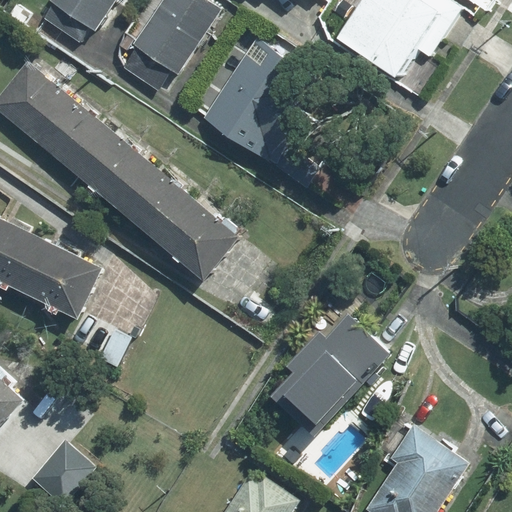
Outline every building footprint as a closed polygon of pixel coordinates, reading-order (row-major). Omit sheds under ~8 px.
[(130,0),(54,0),(46,12),(96,48),(130,0)] [(173,0),(129,60),(173,92),(234,10),(220,0),(173,0)] [(451,0),(379,0),(359,32),(426,76),(468,11),(451,0)] [(266,65),(250,55),(210,115),(260,148),(269,135),(290,148),(280,163),(311,184),(323,166),(291,144),(315,107),(289,90),(305,65),(278,47),(266,65)] [(32,59),(0,98),(0,106),(39,138),(75,93),(32,59)] [(71,63),(64,72),(71,78),(78,69),(71,63)] [(118,83),(104,99),(130,123),(145,106),(118,83)] [(75,93),(39,138),(82,172),(118,127),(75,93)] [(118,127),(82,172),(125,206),(161,161),(118,127)] [(192,136),(169,135),(168,158),(192,159),(192,136)] [(161,161),(125,206),(168,240),(204,196),(161,161)] [(204,196),(168,240),(211,274),(247,230),(204,196)] [(52,236),(3,213),(0,219),(0,271),(13,278),(10,282),(17,285),(19,281),(28,286),(52,236)] [(112,265),(52,236),(28,286),(63,302),(61,307),(68,310),(71,305),(89,314),(112,265)] [(280,394),(322,432),(396,350),(354,312),(332,337),(325,331),(295,364),(301,370),(280,394)] [(118,328),(104,356),(121,365),(135,336),(118,328)] [(17,381),(0,365),(0,439),(1,440),(37,400),(23,387),(26,382),(20,377),(17,381)] [(441,511),(475,461),(419,424),(397,456),(405,461),(374,507),(381,511),(441,511)] [(69,438),(37,477),(69,503),(101,464),(69,438)] [(228,511),(294,511),(303,499),(268,475),(262,483),(253,476),(228,511)]
